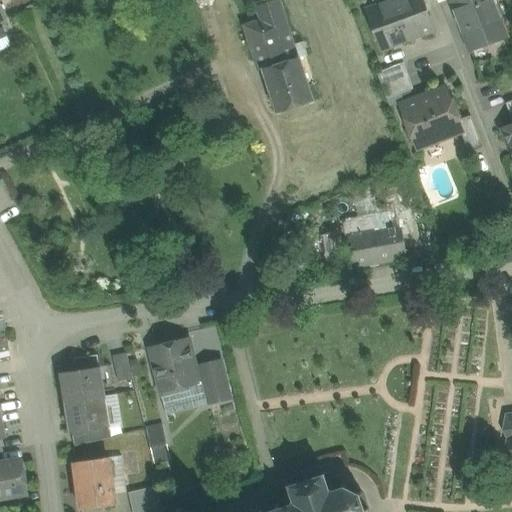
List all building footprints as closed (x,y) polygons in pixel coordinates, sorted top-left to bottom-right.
[(261,60),(278,112),(313,101),(309,87),(317,85),(303,42),(294,44),(279,0),(274,0),(256,6),(260,20),(243,25),(255,62),(261,60)] [(392,0),(366,10),(381,48),(399,41),(400,43),(407,40),(392,0)] [(392,0),(407,40),(415,37),(414,35),(433,28),(424,5),(422,0),(392,0)] [(492,0),(451,0),(460,22),(495,9),(492,0)] [(506,36),(495,9),(460,22),(470,49),(506,36)] [(0,47),(12,42),(3,24),(0,25),(0,47)] [(403,62),(377,73),(382,86),(408,76),(403,62)] [(408,76),(382,86),(387,99),(413,89),(408,76)] [(445,90),(402,106),(418,146),(460,130),(457,121),(445,90)] [(483,147),(471,115),(457,121),(460,130),(469,153),(483,147)] [(511,124),(502,129),(511,154),(511,124)] [(378,216),(380,230),(398,227),(396,213),(378,216)] [(346,222),(348,236),(380,230),(378,216),(346,222)] [(380,230),(348,236),(354,266),(406,257),(400,226),(398,227),(380,230)] [(335,235),(323,236),(328,273),(340,271),(335,235)] [(189,339),(150,349),(162,397),(188,390),(187,385),(199,382),(189,339)] [(127,353),(113,356),(119,382),(133,379),(127,353)] [(222,361),(200,366),(209,404),(231,398),(222,361)] [(99,367),(62,373),(67,402),(104,396),(99,367)] [(104,396),(67,402),(71,432),(72,432),(108,426),(104,396)] [(501,428),(508,437),(506,449),(511,462),(511,413),(506,415),(501,428)] [(165,421),(147,425),(154,461),(173,457),(165,421)] [(108,426),(72,432),(74,446),(110,438),(108,426)] [(121,456),(108,457),(113,493),(126,491),(121,456)] [(108,457),(75,462),(81,510),(115,505),(113,493),(108,457)] [(0,464),(0,497),(27,492),(21,461),(0,464)] [(326,473),(324,471),(322,475),(307,480),(307,476),(304,477),(305,481),(291,485),(288,483),(286,486),(290,488),(293,499),(292,499),(294,503),(281,507),(279,503),(275,505),(277,509),(266,511),(263,511),(263,509),(259,510),(259,511),(367,511),(368,509),(364,509),(360,497),(363,494),(360,491),(357,493),(346,488),(346,483),(342,483),(342,487),(331,491),(329,487),(328,487),(325,476),(326,473)] [(157,488),(129,494),(133,511),(159,511),(163,511),(157,488)] [(36,511),(34,503),(18,508),(19,511),(36,511)]
